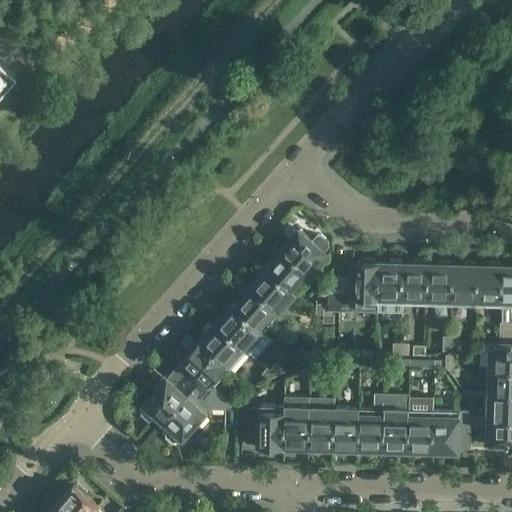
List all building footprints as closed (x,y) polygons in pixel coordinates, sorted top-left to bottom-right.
[(0,84),(11,71),(0,61),(0,84)] [(288,240),(281,249),(311,275),(329,255),(324,250),(328,245),(329,241),(321,234),(317,234),(312,240),(299,228),(297,230),(294,230),(288,237),(288,240)] [(311,275),(281,249),(277,248),(271,255),(272,259),(264,267),(294,294),(311,275)] [(376,302),(377,262),(375,259),(366,258),(363,261),(353,261),(353,277),(350,277),(350,278),(342,278),(341,288),(340,311),(352,312),(352,301),(376,302)] [(401,303),(402,262),(400,259),(390,259),(388,262),(377,262),(376,302),(401,303)] [(425,303),(426,263),(425,260),(415,260),(413,263),(402,262),(401,303),(425,303)] [(450,304),(451,264),(449,261),(440,260),(438,263),(426,263),(425,303),(450,304)] [(475,305),(476,264),(474,261),(465,261),(463,264),(451,264),(450,304),(475,305)] [(500,305),(501,265),(499,262),(490,262),(488,265),(476,264),(475,305),(500,305)] [(511,265),(501,265),(500,305),(500,321),(510,322),(510,306),(511,305),(511,265)] [(294,294),(264,267),(261,267),(255,274),(255,277),(248,286),(278,313),(294,294)] [(341,288),(342,278),(342,276),(340,276),(340,288),(336,287),(336,289),(329,289),(328,311),(340,311),(341,288)] [(278,313),(248,286),(244,286),(238,293),(239,296),(231,305),(261,331),(278,313)] [(315,303),(314,309),(314,314),(322,315),(323,314),(324,303),(315,303)] [(261,331),(231,305),(228,304),(222,311),(222,315),(215,323),(245,349),(261,331)] [(334,315),(323,314),(322,315),(322,323),(334,323),(334,315)] [(497,321),(496,331),(511,331),(511,321),(510,322),(500,321),(497,321)] [(245,349),(215,323),(211,323),(205,330),(206,333),(199,342),(229,368),(245,349)] [(511,331),(496,331),(496,343),(488,343),(487,367),(511,367),(511,331)] [(459,334),(450,334),(449,334),(449,336),(449,347),(459,342),(459,334)] [(349,341),(340,340),(339,352),(348,352),(349,341)] [(229,368),(199,342),(198,342),(195,341),(189,348),(190,352),(182,360),(201,377),(212,387),(229,368)] [(402,354),(402,342),(392,342),(392,354),(402,354)] [(453,367),(453,350),(445,355),(444,365),(445,367),(453,367)] [(299,366),(308,361),(299,353),(292,360),(299,366)] [(350,366),(361,366),(362,358),(350,358),(350,366)] [(373,358),(362,358),(361,366),(373,366),(373,358)] [(410,367),(411,358),(399,358),(398,366),(410,367)] [(420,359),(411,358),(410,367),(420,368),(420,359)] [(159,425),(195,384),(201,377),(182,360),(165,379),(163,377),(155,386),(158,388),(140,408),(142,409),(142,413),(149,419),(152,418),(159,425)] [(266,367),(266,368),(276,376),(284,373),(274,364),(269,370),(266,367)] [(311,376),(311,366),(301,370),(301,376),(311,376)] [(453,367),(445,367),(453,375),(458,376),(459,367),(453,367)] [(511,367),(487,367),(487,392),(511,392),(511,367)] [(276,376),(266,368),(261,374),(268,380),(276,376)] [(201,377),(195,384),(159,425),(167,431),(166,435),(173,441),(177,440),(181,444),(211,409),(226,410),(231,404),(212,387),(201,377)] [(511,392),(487,392),(486,417),(511,418),(511,392)] [(237,427),(238,404),(231,404),(226,410),(226,426),(237,427)] [(283,445),(284,405),(259,404),(259,409),(251,408),(251,419),(248,419),(247,442),(258,443),(258,445),(261,445),(262,448),(272,448),(274,445),(283,445)] [(308,446),(309,406),(284,405),(283,445),(285,446),(287,449),(297,449),(299,446),(308,446)] [(333,447),(334,406),(309,406),(308,446),(310,446),(312,449),(322,449),(324,447),(333,447)] [(358,447),(359,407),(334,406),(333,447),(335,447),(337,450),(346,450),(348,447),(358,447)] [(383,448),(384,408),(359,407),(358,447),(360,447),(362,451),(371,451),(373,448),(383,448)] [(408,449),(409,408),(384,408),(383,448),(385,448),(387,451),(396,451),(398,448),(408,449)] [(433,449),(435,409),(409,408),(408,449),(410,449),(412,452),(421,452),(423,449),(433,449)] [(458,445),(458,428),(458,426),(459,417),(459,410),(435,409),(433,449),(443,450),(445,453),(454,453),(456,450),(458,450),(459,448),(458,445)] [(511,418),(486,417),(470,417),(459,417),(458,426),(470,426),(486,426),(486,443),(511,443),(511,449),(511,418)] [(470,448),(470,426),(458,426),(458,428),(458,445),(459,448),(470,448)] [(73,483),(57,502),(67,511),(103,511),(104,511),(85,494),(87,492),(77,483),(75,485),(73,483)] [(67,511),(57,502),(47,511),(67,511)]
